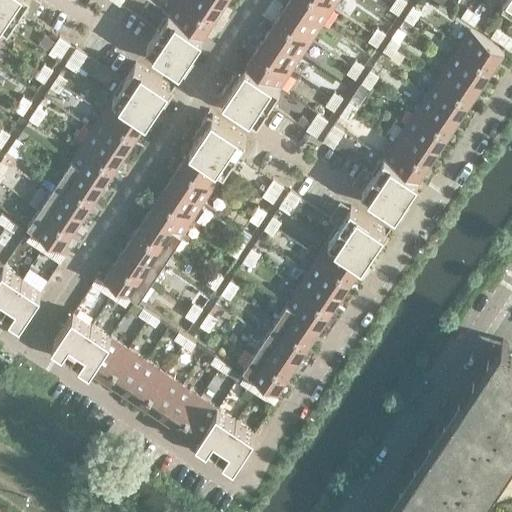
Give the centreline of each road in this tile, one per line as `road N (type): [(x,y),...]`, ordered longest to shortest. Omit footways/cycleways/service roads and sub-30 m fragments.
road 1 (residential): [(25,346),(257,0)]
road 2 (residential): [(246,478),(409,234)]
road 3 (residential): [(511,288),(360,511)]
road 4 (residential): [(246,478),(221,475),(25,346)]
road 5 (residential): [(409,234),(257,133)]
road 6 (residential): [(409,234),(511,83)]
